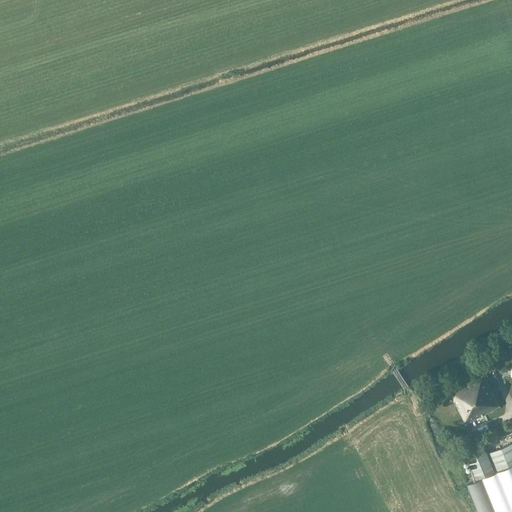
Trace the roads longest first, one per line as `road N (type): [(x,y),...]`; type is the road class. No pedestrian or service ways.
road 1 (track): [(385,354),(375,336),(51,511)]
road 2 (track): [(385,354),(453,489),(461,485)]
road 3 (track): [(375,336),(511,252)]
